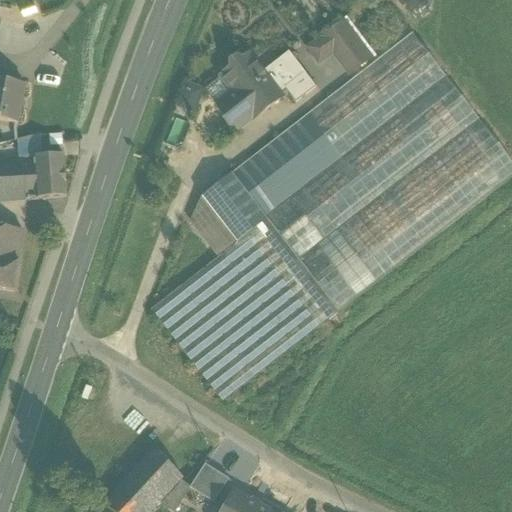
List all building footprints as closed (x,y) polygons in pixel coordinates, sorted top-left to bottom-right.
[(370,59),(343,24),(324,39),(334,51),(351,74),(370,59)] [(511,161),(413,34),(201,199),(237,245),(217,261),(152,311),(224,403),(511,178),(511,161)] [(334,51),(324,39),(308,51),(318,64),(334,51)] [(314,88),(287,55),(263,74),(280,97),(287,91),(296,103),(314,88)] [(263,74),(249,57),(242,62),(237,60),(230,65),(231,71),(221,79),(234,95),(217,108),(226,118),(224,123),(229,129),(234,129),(236,131),(252,119),(254,121),(282,99),(280,97),(263,74)] [(0,123),(17,127),(24,87),(0,82),(0,123)] [(40,137),(17,143),(18,161),(23,160),(42,159),(40,137)] [(42,159),(23,160),(26,202),(65,199),(63,158),(42,159)] [(18,161),(0,161),(0,203),(26,202),(23,160),(18,161)] [(201,199),(186,222),(217,261),(237,245),(201,199)] [(22,232),(0,229),(0,258),(18,261),(22,232)] [(18,261),(0,258),(0,289),(13,292),(18,261)] [(153,452),(103,506),(109,511),(152,511),(183,480),(153,452)] [(228,481),(204,466),(190,488),(189,489),(213,505),(228,481)] [(177,511),(189,489),(190,488),(183,482),(162,505),(170,511),(177,511)] [(265,511),(233,494),(222,511),(265,511)]
